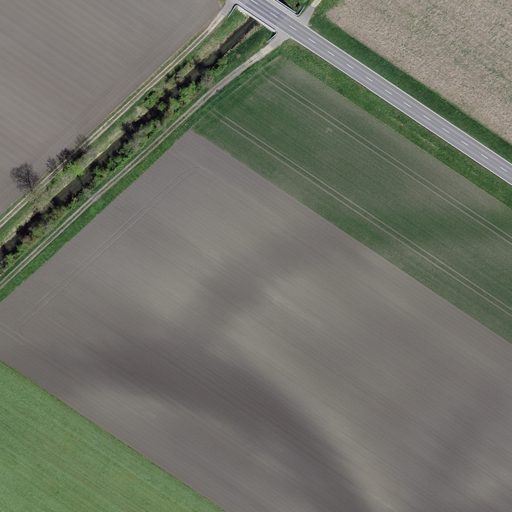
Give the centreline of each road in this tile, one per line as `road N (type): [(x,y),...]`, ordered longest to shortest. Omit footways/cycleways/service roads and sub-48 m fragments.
road 1 (track): [(0,282),(235,73),(270,52),(319,0)]
road 2 (track): [(0,226),(237,0)]
road 3 (primary): [(511,175),(250,0)]
